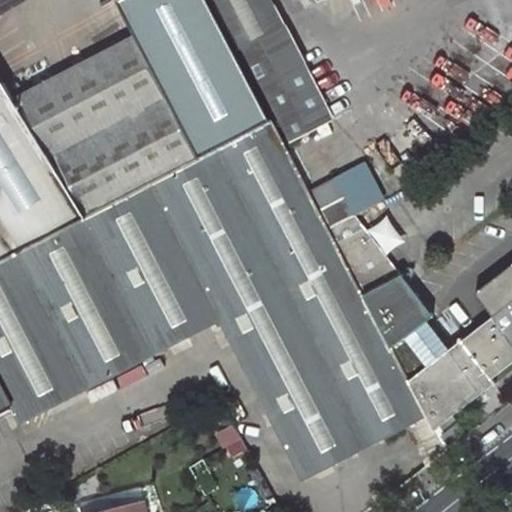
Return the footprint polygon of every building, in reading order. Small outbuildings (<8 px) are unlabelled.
[(84,0),(0,43),(0,60),(89,208),(268,115),(272,113),(238,46),(214,0),(84,0)] [(214,0),(238,46),(244,42),(291,137),(330,118),(289,39),(293,37),(274,0),(214,0)] [(0,253),(89,208),(0,60),(0,253)] [(388,347),(268,115),(89,208),(0,253),(0,406),(13,399),(20,414),(222,310),(273,407),(305,469),(416,411),(438,454),(445,450),(391,346),(388,347)] [(343,185),(317,199),(315,200),(320,209),(322,208),(347,194),(343,185)] [(326,222),(391,346),(394,345),(411,378),(451,346),(430,318),(434,314),(358,214),(347,194),(322,208),(328,220),(326,222)] [(495,373),(511,359),(511,263),(479,289),(496,311),(451,346),(411,378),(436,426),(499,377),(495,373)] [(453,443),(467,433),(469,431),(459,419),(443,431),(453,443)] [(146,511),(143,493),(82,508),(82,511),(146,511)]
